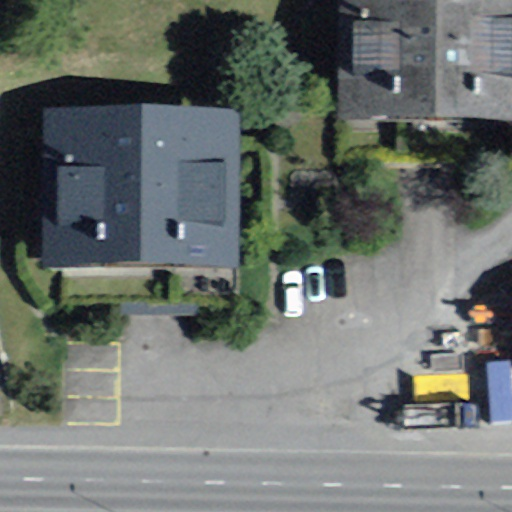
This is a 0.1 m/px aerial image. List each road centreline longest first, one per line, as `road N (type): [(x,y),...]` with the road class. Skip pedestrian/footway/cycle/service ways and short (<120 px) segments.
road 1 (residential): [(197,482),(511,220)]
road 2 (secondary): [(511,488),(197,482)]
road 3 (secondary): [(197,482),(0,478)]
